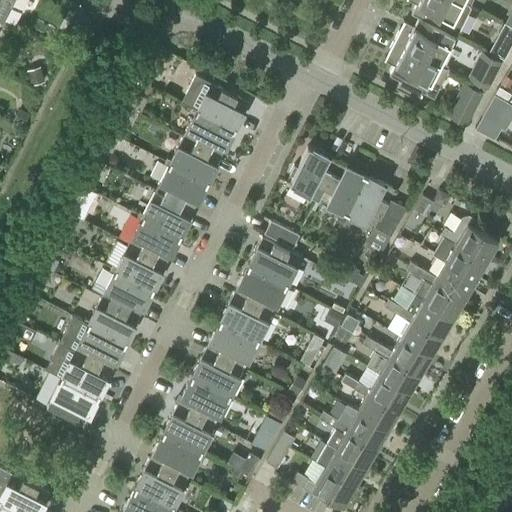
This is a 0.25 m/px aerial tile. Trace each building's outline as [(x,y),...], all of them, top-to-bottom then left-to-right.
[(0,0),(0,19),(3,21),(11,6),(13,0),(0,0)] [(417,0),(411,12),(418,16),(418,15),(447,30),(447,29),(454,33),(456,33),(469,7),(468,6),(470,3),(466,1),(464,4),(461,3),(462,1),(459,0),(417,0)] [(79,5),(75,11),(82,20),(88,9),(79,5)] [(418,16),(410,32),(399,27),(393,39),(439,62),(438,64),(442,66),(444,62),(440,61),(454,33),(447,29),(447,30),(418,15),(418,16)] [(398,56),(389,74),(432,96),(446,68),(448,64),(444,62),(442,66),(438,64),(439,62),(393,39),(387,51),(398,56)] [(488,87),(501,60),(480,49),(467,77),(488,87)] [(40,68),(28,72),(31,83),(43,79),(40,68)] [(192,106),(233,127),(247,100),(192,71),(178,99),(192,106)] [(511,81),(511,79),(505,75),(500,83),(508,88),(511,81)] [(498,86),(494,93),(506,100),(510,93),(498,86)] [(448,114),(469,125),(485,93),(475,88),(468,102),(457,97),(448,114)] [(259,115),(267,101),(254,93),(246,108),(259,115)] [(494,121),(506,100),(494,93),(482,114),(494,121)] [(220,154),(233,127),(192,106),(191,109),(194,110),(182,135),(220,154)] [(18,107),(12,119),(22,124),(28,112),(18,107)] [(118,136),(109,132),(102,146),(110,151),(118,136)] [(206,181),(220,154),(182,135),(170,159),(166,157),(165,159),(206,181)] [(317,196),(336,158),(308,144),(289,182),(317,196)] [(340,213),(343,214),(364,173),(336,158),(317,196),(342,209),(340,213)] [(193,207),(206,181),(165,159),(163,162),(167,164),(155,188),(193,207)] [(86,172),(80,183),(90,188),(96,177),(86,172)] [(373,225),(375,221),(392,230),(405,207),(387,198),(393,187),(364,173),(343,214),(346,215),(348,212),(373,225)] [(293,185),(280,212),(293,217),(305,191),(293,185)] [(139,210),(138,213),(179,234),(193,207),(155,188),(143,212),(139,210)] [(438,188),(431,199),(432,199),(443,206),(450,195),(438,188)] [(422,193),(409,214),(420,221),(432,199),(431,199),(422,193)] [(72,219),(62,213),(53,228),(64,234),(72,219)] [(128,241),(165,261),(179,234),(138,213),(136,216),(140,217),(128,241)] [(415,229),(420,221),(409,214),(404,223),(415,229)] [(458,221),(452,230),(444,225),(439,232),(442,234),(443,234),(455,241),(485,259),(497,239),(474,225),(475,223),(474,217),(468,214),(462,215),(458,221)] [(270,218),(263,231),(292,246),(299,233),(270,218)] [(444,260),(474,277),(485,259),(455,241),(443,234),(442,234),(431,252),(444,260)] [(299,254),(262,235),(247,263),(289,284),(290,282),(286,280),(299,254)] [(152,288),(165,261),(128,241),(115,266),(112,264),(110,266),(152,288)] [(58,259),(41,250),(40,250),(38,256),(35,261),(53,270),(58,259)] [(405,267),(418,275),(423,267),(410,260),(405,267)] [(435,275),(433,278),(463,296),(474,277),(444,260),(435,275)] [(284,285),(287,287),(289,284),(247,263),(233,291),(271,310),(284,285)] [(152,288),(110,266),(109,269),(113,271),(100,295),(138,314),(152,288)] [(347,266),(341,276),(352,281),(357,272),(347,266)] [(435,275),(423,267),(418,275),(423,277),(414,292),(452,315),(463,296),(433,278),(435,275)] [(44,276),(30,269),(21,286),(34,293),(44,276)] [(418,284),(411,279),(415,274),(410,270),(392,294),(404,303),(418,284)] [(271,310),(233,291),(219,319),(260,340),(262,337),(258,336),(271,310)] [(405,307),(413,312),(411,316),(441,333),(452,315),(414,292),(405,307)] [(125,341),(138,314),(100,295),(88,319),(85,317),(84,319),(83,320),(125,341)] [(384,305),(396,312),(401,305),(388,297),(384,305)] [(10,305),(6,313),(17,318),(23,307),(12,301),(10,305)] [(405,307),(401,305),(396,312),(409,319),(411,316),(413,312),(405,307)] [(330,307),(324,318),(336,325),(342,313),(330,307)] [(125,341),(83,320),(84,319),(71,313),(71,314),(72,315),(59,340),(58,339),(57,340),(73,348),(111,368),(125,341)] [(5,314),(0,323),(0,339),(3,341),(15,319),(5,314)] [(441,333),(411,316),(409,319),(400,334),(430,352),(441,333)] [(260,340),(219,319),(205,347),(242,366),(255,341),(259,343),(260,340)] [(351,331),(340,324),(334,335),(337,337),(345,342),(351,331)] [(313,343),(318,346),(323,338),(313,333),(311,336),(313,343)] [(362,342),(375,349),(379,342),(366,334),(362,342)] [(420,371),(430,352),(400,334),(391,349),(389,353),(420,371)] [(111,368),(73,348),(57,340),(57,341),(58,342),(50,357),(51,357),(49,360),(48,360),(46,365),(57,371),(56,373),(97,394),(111,368)] [(375,349),(387,357),(389,353),(391,349),(379,342),(375,349)] [(337,366),(342,348),(332,344),(326,362),(337,366)] [(242,366),(205,347),(191,375),(232,396),(233,393),(230,391),(242,366)] [(313,355),(304,350),(299,359),(309,364),(313,355)] [(378,372),(409,389),(420,371),(389,353),(387,357),(378,372)] [(340,379),(353,387),(357,379),(344,372),(340,379)] [(409,389),(378,372),(370,386),(367,390),(398,408),(409,389)] [(84,422),(97,394),(56,373),(55,376),(58,378),(46,403),(84,422)] [(227,396),(231,398),(232,396),(191,375),(176,402),(214,422),(227,396)] [(288,388),(297,394),(305,380),(296,375),(288,388)] [(365,394),(367,390),(370,386),(357,379),(353,387),(365,394)] [(398,408),(367,390),(365,394),(356,409),(387,427),(398,408)] [(214,422),(176,402),(162,430),(204,451),(205,449),(201,447),(214,422)] [(346,403),(337,417),(348,424),(345,427),(376,445),(387,427),(356,409),(346,403)] [(267,412),(282,420),(288,408),(283,405),(280,410),(271,406),(267,412)] [(318,416),(331,424),(335,416),(323,409),(318,416)] [(343,431),(345,427),(348,424),(337,417),(335,416),(331,424),(335,426),(343,431)] [(251,440),(265,448),(273,434),(258,426),(251,440)] [(326,441),(335,446),(365,464),(376,445),(345,427),(343,431),(335,426),(326,441)] [(283,429),(279,437),(289,443),(294,436),(283,429)] [(199,452),(202,454),(204,451),(162,430),(148,458),(186,477),(199,452)] [(265,460),(276,466),(289,443),(279,437),(265,460)] [(354,483),(365,464),(335,446),(326,441),(315,459),(324,465),(354,483)] [(249,450),(238,468),(250,474),(260,456),(249,450)] [(177,504),(173,502),(186,477),(148,458),(134,486),(175,507),(177,504)] [(0,499),(24,511),(37,511),(49,490),(0,465),(0,499)] [(324,499),(327,494),(342,503),(354,483),(324,465),(314,481),(307,477),(302,486),(324,499)] [(175,507),(134,486),(120,511),(168,511),(170,508),(174,510),(175,507)] [(222,511),(227,511),(228,511),(233,503),(222,497),(215,508),(222,511)] [(0,511),(24,511),(0,499),(0,511)]
